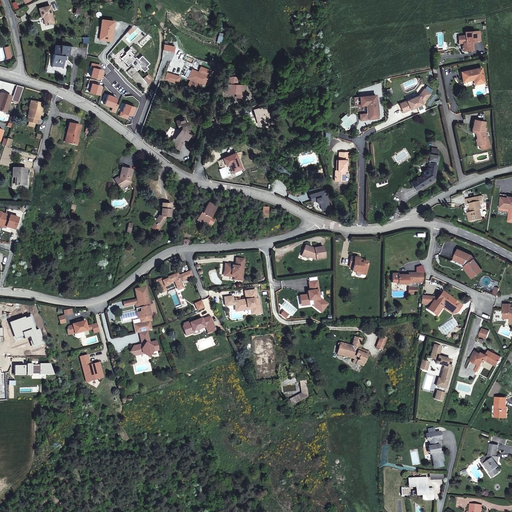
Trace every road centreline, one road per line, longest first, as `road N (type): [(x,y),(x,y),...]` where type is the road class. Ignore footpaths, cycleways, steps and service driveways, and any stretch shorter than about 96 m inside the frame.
road 1 (residential): [(0,292),(94,302),(175,249),(272,241),(318,220)]
road 2 (unclassified): [(20,79),(69,94),(196,181),(250,189),(318,220)]
road 3 (residential): [(463,186),(437,65)]
